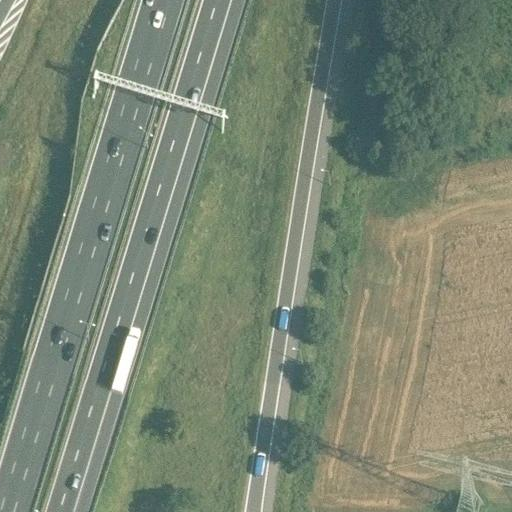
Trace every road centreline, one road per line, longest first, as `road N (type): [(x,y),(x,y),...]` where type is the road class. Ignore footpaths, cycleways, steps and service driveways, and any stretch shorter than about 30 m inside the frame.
road 1 (motorway): [(163,0),(8,511)]
road 2 (motorway): [(67,511),(222,0)]
road 3 (motorway): [(252,511),(334,0)]
